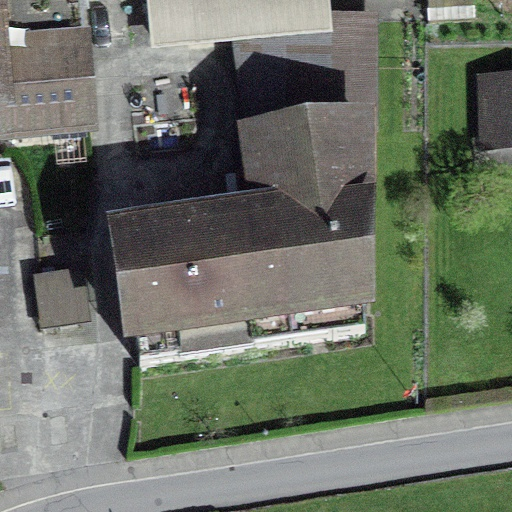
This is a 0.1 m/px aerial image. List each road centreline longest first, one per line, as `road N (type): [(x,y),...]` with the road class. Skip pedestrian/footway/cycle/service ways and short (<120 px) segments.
road 1 (residential): [(511,446),(106,511)]
road 2 (unknown): [(97,511),(66,439),(50,327)]
